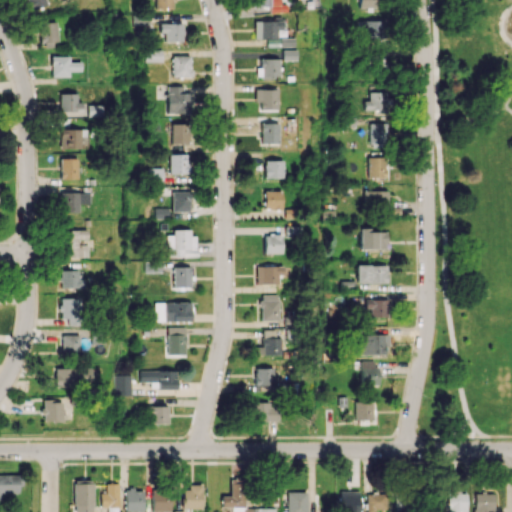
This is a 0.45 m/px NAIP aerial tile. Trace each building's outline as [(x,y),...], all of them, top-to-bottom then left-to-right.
[(26,0),(30,10),(46,4),(44,0),(26,0)] [(154,0),(155,8),(172,8),(171,0),(154,0)] [(357,29),(365,29),(364,41),(383,42),(384,19),(358,18),(357,29)] [(266,47),(293,46),(293,37),(276,38),(276,27),(284,27),(284,19),(253,21),(254,39),(265,38),(266,47)] [(58,45),(55,20),(38,22),(41,47),(58,45)] [(164,41),(181,41),(182,23),(160,23),(159,33),(165,33),(164,41)] [(162,61),(162,50),(146,49),(146,61),(162,61)] [(295,49),(281,50),(281,60),(295,59),(295,49)] [(190,55),(172,55),(171,77),(189,77),(190,55)] [(67,56),(50,56),(50,76),(68,76),(68,70),(80,70),(80,62),(68,62),(67,56)] [(255,76),(278,76),(278,58),(259,58),(259,67),(255,67),(255,76)] [(190,93),(182,92),(182,86),(167,85),(166,113),(190,113),(190,93)] [(276,109),(276,89),(254,89),(254,102),(259,102),(259,109),(276,109)] [(368,100),(363,100),(363,112),(386,111),(385,91),(368,92),(368,100)] [(58,111),(84,111),(84,102),(76,102),(76,93),(58,93),(58,111)] [(387,122),(368,123),(368,146),(387,146),(387,122)] [(188,143),(188,123),(171,123),(171,143),(188,143)] [(277,123),(260,124),(260,143),(277,142),(277,123)] [(59,148),(78,148),(79,129),(59,129),(59,148)] [(169,173),(189,173),(188,153),(169,154),(169,173)] [(367,177),(384,177),(384,157),(366,157),(367,177)] [(76,178),(76,158),(59,158),(59,178),(76,178)] [(282,160),(264,160),(263,178),(282,178),(282,160)] [(148,183),(163,183),(162,167),(148,168),(148,183)] [(280,209),(281,191),(263,190),(263,209),(280,209)] [(387,190),(363,190),(363,206),(387,207),(387,190)] [(60,212),(77,212),(77,203),(88,203),(88,192),(61,191),(60,212)] [(171,211),(189,211),(188,191),(171,191),(171,211)] [(64,257),(86,257),(87,241),(86,241),(86,230),(64,230),(64,257)] [(386,248),(385,230),(358,230),(359,249),(386,248)] [(166,231),(166,256),(193,256),(194,231),(166,231)] [(281,234),(263,234),(263,253),(280,253),(281,234)] [(255,283),(277,283),(276,275),(285,274),(285,265),(255,266),(255,283)] [(386,265),(356,265),(355,282),(385,282),(386,265)] [(190,267),(173,266),(172,286),(189,287),(190,267)] [(59,270),(60,288),(81,288),(80,269),(59,270)] [(277,320),(276,294),(259,294),(259,321),(277,320)] [(81,298),(59,297),(59,317),(81,318),(81,298)] [(386,317),(386,298),(364,299),(364,309),(368,309),(368,317),(386,317)] [(154,321),(190,321),(189,302),(154,302),(154,321)] [(167,354),(184,354),(183,326),(165,327),(167,354)] [(280,355),(280,329),(261,329),(261,354),(280,355)] [(61,354),(78,355),(79,335),(61,334),(61,354)] [(387,334),(355,334),(354,353),(387,354),(387,334)] [(361,360),(360,385),(377,385),(378,361),(361,360)] [(53,386),(90,386),(90,367),(53,368),(53,386)] [(254,367),(253,385),(275,385),(275,368),(254,367)] [(175,389),(175,370),(140,370),(139,382),(149,382),(149,389),(175,389)] [(130,395),(131,374),(114,374),(113,395),(130,395)] [(61,421),(61,400),(41,399),(40,420),(61,421)] [(358,419),(372,419),(372,400),(357,401),(358,419)] [(250,401),(250,421),(272,420),(271,401),(250,401)] [(167,406),(146,405),(146,423),(167,423),(167,406)] [(0,475),(0,498),(2,499),(2,492),(17,492),(17,475),(0,475)] [(274,511),(274,508),(244,507),(244,479),(229,479),(229,496),(221,495),(221,507),(232,507),(232,511),(242,511),(274,511)] [(92,511),(92,480),(72,481),(72,511),(92,511)] [(118,483),(105,483),(105,492),(99,492),(100,507),(118,507),(118,483)] [(201,508),(201,486),(182,486),(181,507),(201,508)] [(124,511),(142,511),(142,488),(124,488),(124,511)] [(358,511),(359,491),(341,490),(340,511),(358,511)] [(286,492),(286,511),(306,511),(306,491),(286,492)] [(365,511),(384,511),(386,494),(366,493),(365,511)] [(446,511),(466,511),(467,493),(447,493),(446,511)] [(493,511),(493,493),(473,493),(473,511),(493,511)]
